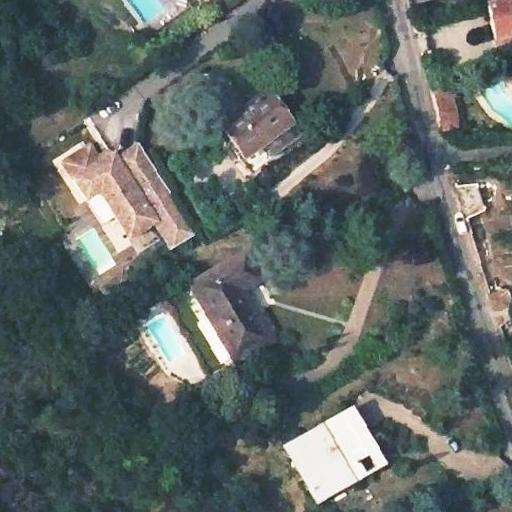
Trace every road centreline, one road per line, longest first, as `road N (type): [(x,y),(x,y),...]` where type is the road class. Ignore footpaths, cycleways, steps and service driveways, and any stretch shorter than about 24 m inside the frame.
road 1 (residential): [(511,423),(466,299),(389,0)]
road 2 (unknown): [(104,124),(273,0)]
